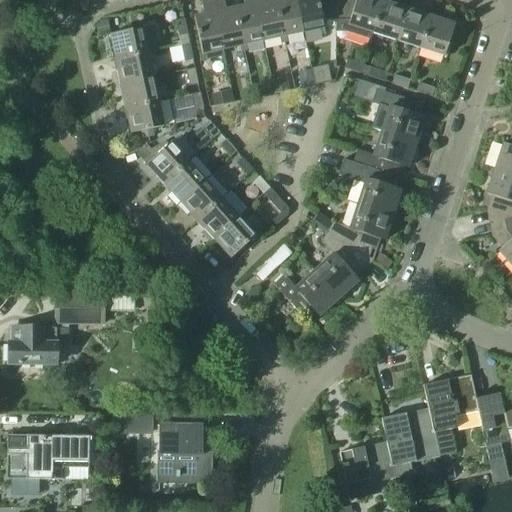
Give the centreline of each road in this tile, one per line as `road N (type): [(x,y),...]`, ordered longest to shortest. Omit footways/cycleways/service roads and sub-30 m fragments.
road 1 (residential): [(500,0),(410,281)]
road 2 (residential): [(410,281),(286,390)]
road 3 (residential): [(265,511),(286,390)]
road 4 (residential): [(511,339),(486,337),(410,281)]
